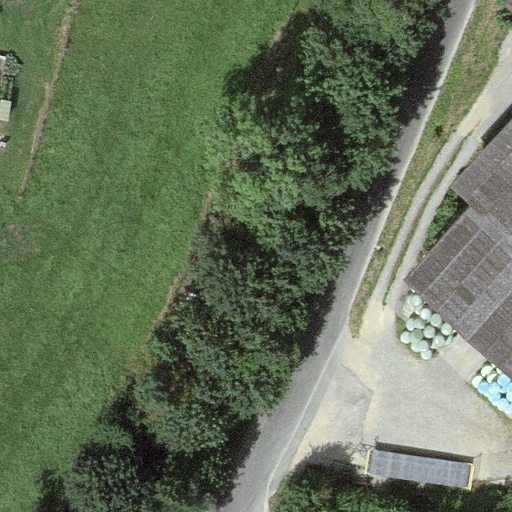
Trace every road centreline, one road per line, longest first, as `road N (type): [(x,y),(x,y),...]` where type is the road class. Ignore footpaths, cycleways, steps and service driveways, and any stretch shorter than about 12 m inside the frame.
road 1 (residential): [(435,0),(221,511)]
road 2 (track): [(488,0),(366,353),(273,387)]
